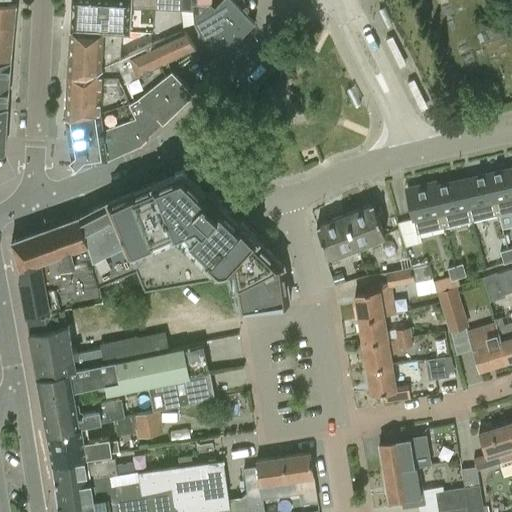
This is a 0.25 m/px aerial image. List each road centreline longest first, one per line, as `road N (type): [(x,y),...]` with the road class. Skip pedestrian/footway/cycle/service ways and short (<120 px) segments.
road 1 (residential): [(336,427),(312,285),(285,202)]
road 2 (tertiary): [(31,203),(42,0)]
road 3 (residential): [(336,427),(511,388)]
road 4 (tertiary): [(31,203),(131,167),(184,130)]
road 5 (tertiary): [(184,130),(286,20)]
road 6 (tertiary): [(285,202),(415,154)]
road 7 (tertiary): [(285,202),(261,204),(184,130)]
road 8 (tertiary): [(38,511),(16,384)]
